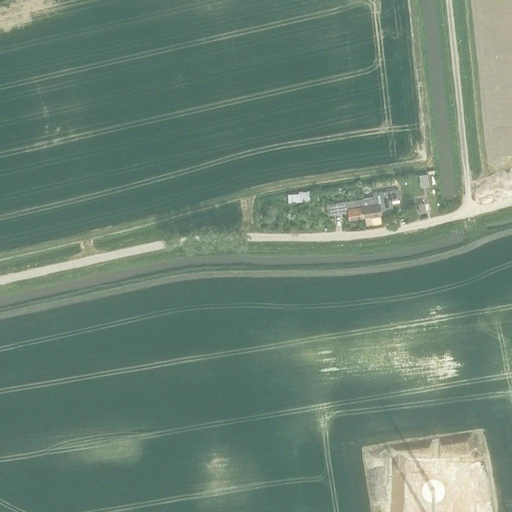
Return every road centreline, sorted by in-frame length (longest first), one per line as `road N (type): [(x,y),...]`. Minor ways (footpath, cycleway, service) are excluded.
road 1 (unclassified): [(0,283),(197,244),(389,234),(473,215)]
road 2 (unclassified): [(473,215),(449,0)]
